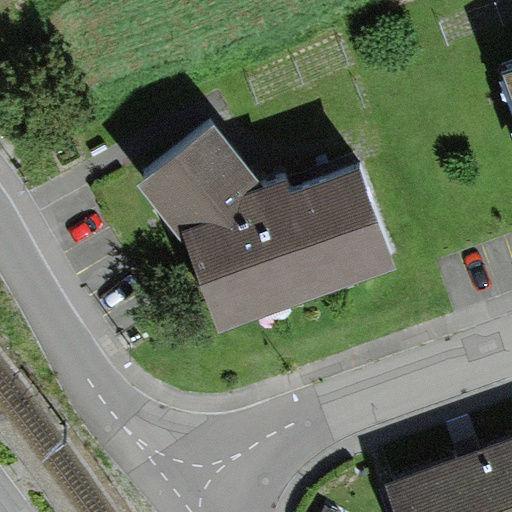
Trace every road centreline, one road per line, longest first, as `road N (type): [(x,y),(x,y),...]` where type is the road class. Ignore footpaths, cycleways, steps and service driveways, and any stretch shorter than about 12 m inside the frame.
road 1 (residential): [(173,488),(289,425),(511,343)]
road 2 (residential): [(173,488),(64,344),(0,232)]
